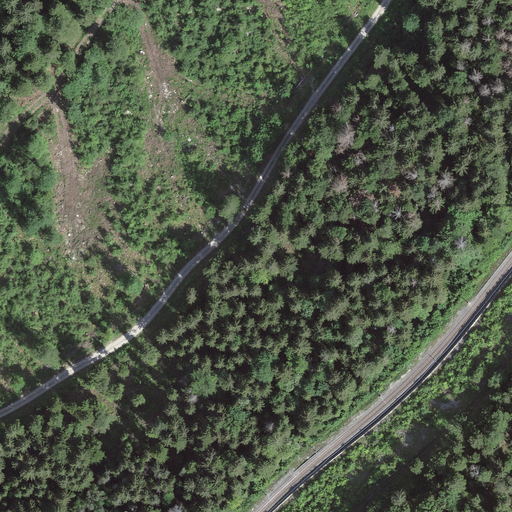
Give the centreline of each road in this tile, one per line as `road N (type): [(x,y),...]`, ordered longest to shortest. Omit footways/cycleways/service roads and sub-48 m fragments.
road 1 (track): [(386,0),(243,213),(159,309),(122,343),(0,415)]
road 2 (track): [(511,355),(475,403),(356,511)]
